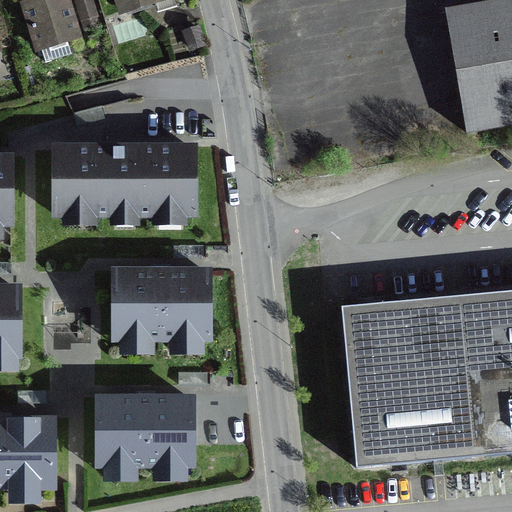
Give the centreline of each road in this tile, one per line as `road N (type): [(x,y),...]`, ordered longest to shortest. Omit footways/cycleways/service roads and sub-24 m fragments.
road 1 (residential): [(280,484),(248,178),(214,0)]
road 2 (unknown): [(81,511),(73,397),(47,349),(47,286)]
road 3 (residential): [(280,484),(125,511)]
